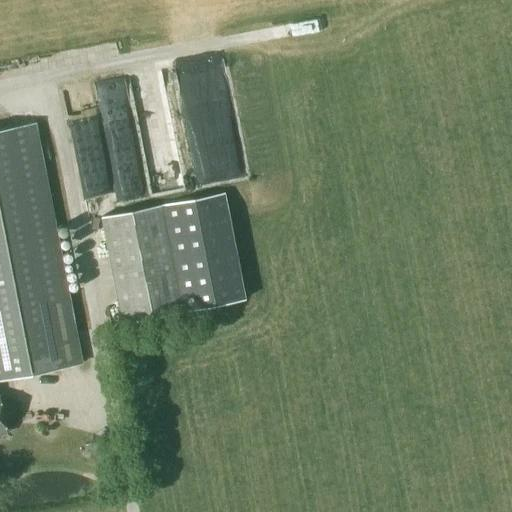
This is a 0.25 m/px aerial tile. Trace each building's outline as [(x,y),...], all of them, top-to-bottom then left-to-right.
[(146,108),(135,110),(140,140),(115,145),(124,196),(186,185),(167,77),(141,81),(146,108)] [(97,81),(67,86),(87,194),(118,189),(104,114),(97,115),(93,92),(99,91),(97,81)] [(0,378),(80,363),(34,124),(0,130),(0,427),(4,427),(0,406),(0,378)] [(251,157),(202,161),(204,181),(252,177),(251,157)] [(246,298),(225,191),(163,203),(185,310),(246,298)] [(180,311),(159,204),(100,216),(121,322),(180,311)]
